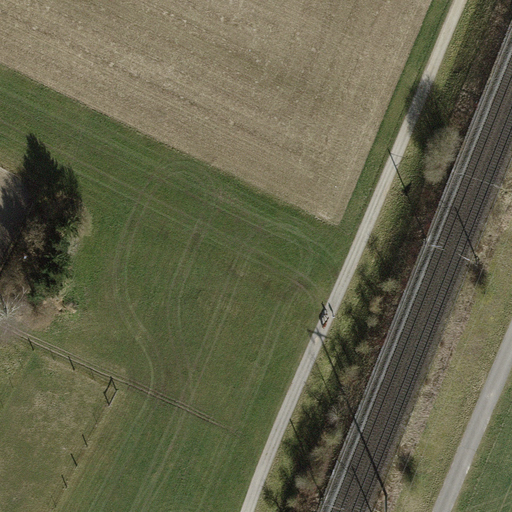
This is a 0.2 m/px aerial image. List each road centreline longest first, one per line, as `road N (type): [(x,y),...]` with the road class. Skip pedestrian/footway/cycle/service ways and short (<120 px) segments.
road 1 (track): [(458,0),(250,511)]
road 2 (track): [(0,321),(271,454)]
road 3 (unclassified): [(511,349),(443,511)]
